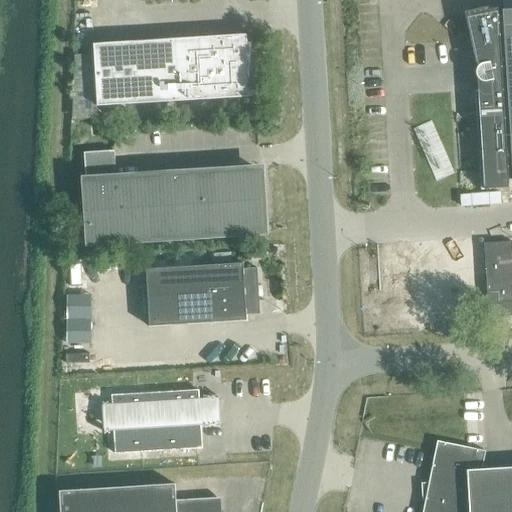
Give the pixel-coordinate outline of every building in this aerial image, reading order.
[(511,17),(497,19),(497,9),(469,10),(472,63),(483,62),(483,63),(482,64),(480,64),(479,65),(477,66),(476,68),(475,69),(475,71),(475,73),(475,74),(475,76),(476,77),(477,79),(478,80),(480,81),(482,82),(483,82),(485,82),(485,90),(474,91),(480,190),(508,188),(507,179),(511,178),(511,17)] [(250,43),(203,40),(203,38),(92,44),(96,107),(249,97),(248,74),(250,43)] [(88,228),(116,226),(117,240),(263,231),(259,171),(110,180),(108,151),(83,153),(88,228)] [(498,302),(511,301),(511,253),(511,242),(483,244),(488,318),(499,317),(498,302)] [(144,269),(148,327),(246,321),(246,315),(259,314),(256,268),(243,269),(242,263),(144,269)] [(110,395),(114,454),(201,449),(199,415),(214,414),(213,399),(198,400),(198,390),(110,395)] [(511,511),(511,467),(481,470),(485,451),(436,441),(421,511),(511,511)] [(58,492),(59,511),(216,511),(216,498),(175,501),(174,484),(58,492)]
